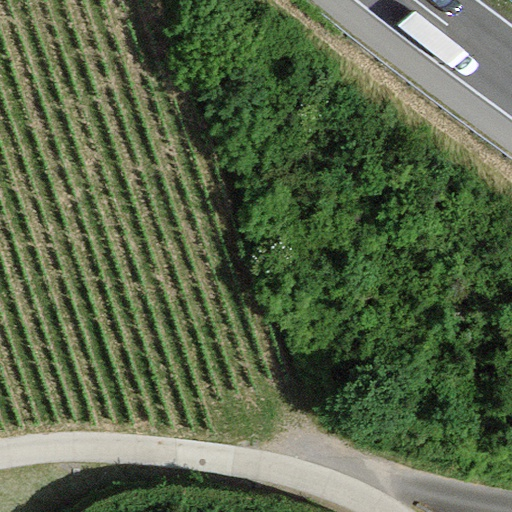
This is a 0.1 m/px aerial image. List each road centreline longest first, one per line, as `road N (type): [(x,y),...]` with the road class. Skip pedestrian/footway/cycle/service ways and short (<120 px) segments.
road 1 (residential): [(406,511),(313,468),(232,458),(40,450),(0,464)]
road 2 (track): [(313,468),(511,503)]
road 3 (motorway): [(415,0),(511,72)]
